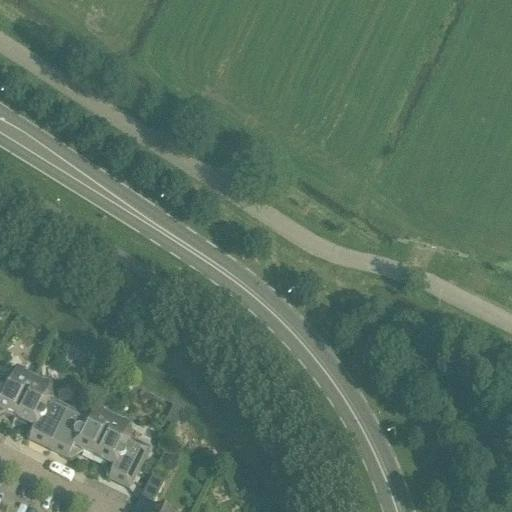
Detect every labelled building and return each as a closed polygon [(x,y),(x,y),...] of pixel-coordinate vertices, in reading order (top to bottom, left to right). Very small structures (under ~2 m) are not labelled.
[(8,381),(0,377),(0,417),(4,415),(15,421),(33,383),(17,375),(8,381)] [(48,452),(69,411),(50,402),(50,391),(33,383),(15,421),(25,426),(26,441),(48,452)] [(87,421),(69,411),(48,452),(71,463),(83,454),(94,460),(112,422),(97,414),(87,421)] [(129,491),(149,451),(130,441),(129,430),(112,422),(94,460),(105,465),(106,480),(129,491)] [(152,511),(151,511),(164,486),(152,479),(141,500),(135,511),(152,511)]
